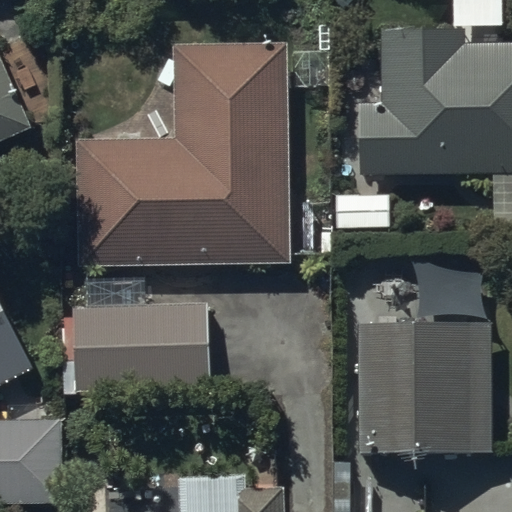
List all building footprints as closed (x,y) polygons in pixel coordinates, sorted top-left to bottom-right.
[(511,49),(464,49),(464,35),(381,36),(382,110),(358,110),(358,179),(492,177),(493,227),(511,226),(511,49)] [(290,267),(286,49),(177,51),(178,143),(78,145),(80,270),(290,267)] [(0,58),(0,148),(34,134),(0,58)] [(0,302),(0,392),(37,374),(0,302)] [(211,311),(75,310),(75,391),(211,392),(211,311)] [(491,330),(358,328),(357,458),(490,459),(491,330)] [(64,424),(0,424),(0,508),(64,508),(64,424)] [(287,511),(288,494),(249,495),(249,481),(184,483),(183,511),(287,511)]
